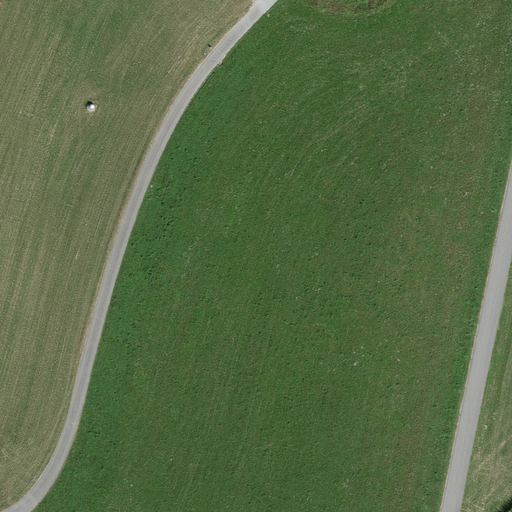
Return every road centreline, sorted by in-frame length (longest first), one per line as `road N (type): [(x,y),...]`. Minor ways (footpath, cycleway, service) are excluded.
road 1 (track): [(28,511),(65,460),(129,230),(177,119),(232,45),(281,0)]
road 2 (unclassified): [(511,239),(455,511)]
